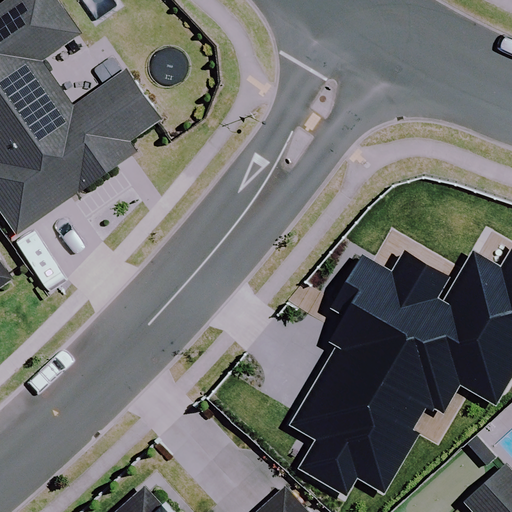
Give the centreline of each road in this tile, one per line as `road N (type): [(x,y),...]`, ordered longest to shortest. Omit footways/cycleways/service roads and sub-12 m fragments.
road 1 (residential): [(0,466),(175,296),(264,193),(369,22)]
road 2 (tertiary): [(369,22),(511,96)]
